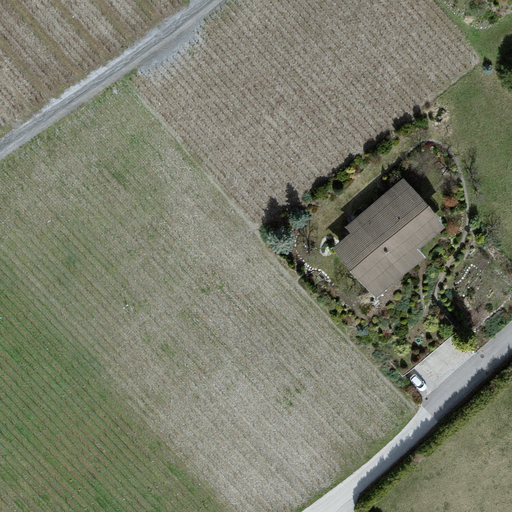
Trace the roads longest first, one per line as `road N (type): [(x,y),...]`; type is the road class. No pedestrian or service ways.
road 1 (track): [(204,0),(0,147)]
road 2 (unclassified): [(417,425),(315,511)]
road 3 (residential): [(511,337),(417,425)]
